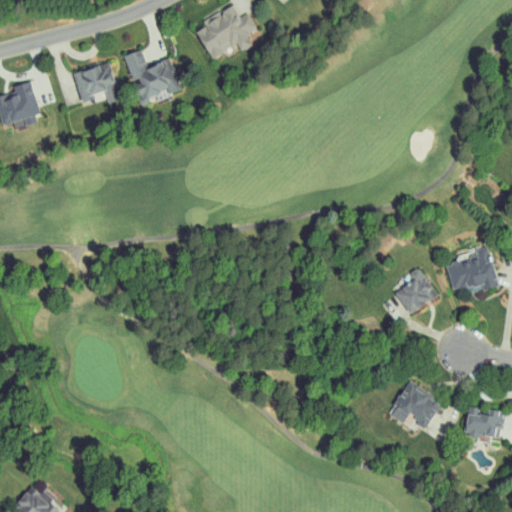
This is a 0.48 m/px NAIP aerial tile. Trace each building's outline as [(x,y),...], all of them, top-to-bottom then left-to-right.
[(218,0),(187,13),(190,21),(181,24),(193,53),(222,41),(223,45),(235,40),(230,28),(241,23),(234,7),(224,11),(219,0),(218,0)] [(153,52),(130,60),(124,43),(108,49),(119,80),(115,82),(121,101),(133,97),(130,88),(161,77),(153,52)] [(64,96),(77,93),(76,87),(98,82),(93,58),(58,65),(64,96)] [(0,115),(8,114),(9,120),(20,117),(18,109),(23,108),(17,75),(0,78),(0,115)] [(497,285),(487,247),(468,251),(469,258),(444,264),(451,290),(471,285),(473,291),(497,285)] [(435,297),(420,267),(409,272),(413,280),(395,290),(406,312),(435,297)] [(388,414),(401,422),(406,415),(424,426),(440,401),(408,381),(388,414)] [(500,439),(504,407),(466,402),(462,434),(500,439)] [(12,508),(16,511),(56,511),(63,505),(40,487),(37,491),(30,486),(12,508)]
